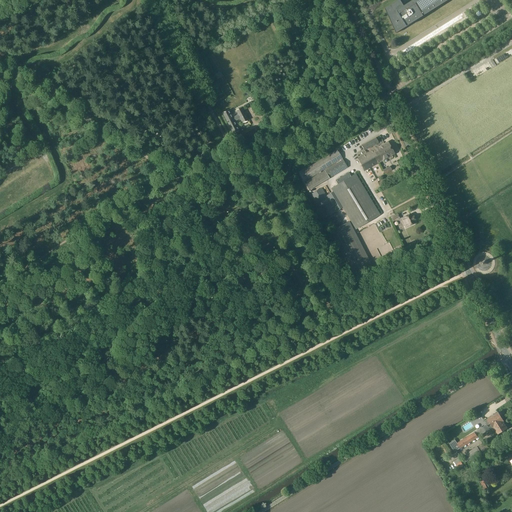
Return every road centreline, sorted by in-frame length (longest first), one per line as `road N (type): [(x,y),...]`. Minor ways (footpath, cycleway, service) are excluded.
road 1 (track): [(0,271),(307,97),(353,107),(389,104)]
road 2 (secondary): [(507,357),(339,0)]
road 3 (track): [(154,0),(316,311)]
road 4 (unknown): [(0,83),(8,68),(20,68),(244,211),(290,191)]
road 5 (track): [(0,62),(280,242)]
road 6 (unclassified): [(260,511),(507,357)]
road 7 (unknown): [(292,178),(355,283)]
